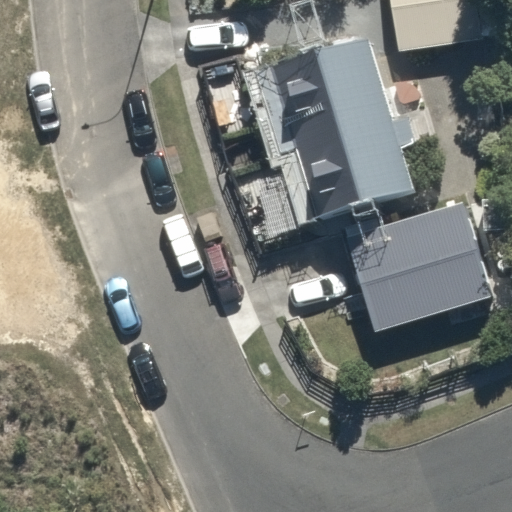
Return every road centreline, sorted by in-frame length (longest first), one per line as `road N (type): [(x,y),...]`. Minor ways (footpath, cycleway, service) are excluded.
road 1 (residential): [(86,0),(105,130),(149,269),(265,511)]
road 2 (residential): [(371,511),(511,458)]
